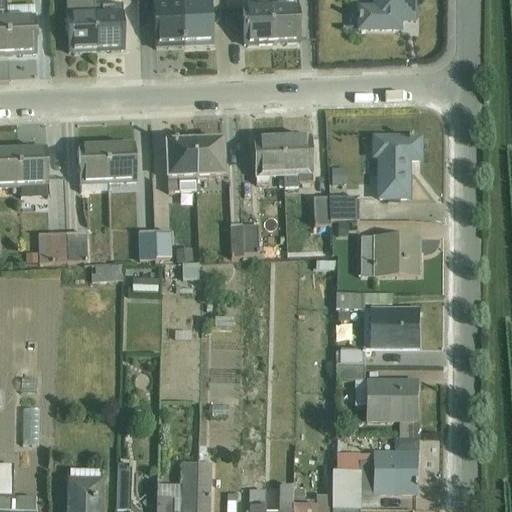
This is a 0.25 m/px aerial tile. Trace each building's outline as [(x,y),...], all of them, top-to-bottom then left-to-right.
[(96,57),(94,9),(94,0),(77,0),(77,2),(66,2),(68,58),(96,57)] [(184,51),(182,0),(153,0),(154,3),(152,3),(155,53),(184,51)] [(182,0),(184,51),(214,50),(211,0),(208,0),(199,1),(199,0),(182,0)] [(272,49),(271,0),(257,2),(256,0),(250,0),(243,0),(243,10),(242,10),(244,50),(272,49)] [(271,0),(272,49),(300,47),(298,0),(271,0)] [(371,0),(372,9),(359,9),(359,33),(399,33),(399,24),(413,24),(413,0),(371,0)] [(0,60),(8,60),(6,9),(6,3),(0,3),(0,4),(0,13),(0,12),(0,60)] [(94,9),(96,57),(124,56),(122,7),(94,9)] [(6,9),(8,60),(36,59),(34,9),(6,9)] [(282,140),(284,180),(285,191),(299,191),(299,186),(313,185),(312,179),(314,179),(312,139),(282,140)] [(284,180),(282,140),(254,141),(255,182),(256,182),(256,188),(271,187),(270,181),(284,180)] [(407,141),(374,142),(374,163),(377,163),(377,202),(408,202),(408,173),(408,164),(420,164),(420,142),(413,142),(407,141)] [(194,144),(196,183),(227,181),(224,142),(194,144)] [(196,183),(194,144),(165,145),(169,196),(196,195),(196,183)] [(106,148),(108,188),(137,187),(135,146),(106,148)] [(108,188),(106,148),(78,149),(81,195),(82,196),(108,195),(108,188)] [(18,151),(20,192),(20,198),(23,199),(38,199),(40,197),(40,191),(49,191),(47,150),(18,151)] [(0,193),(20,192),(18,151),(0,152),(0,193)] [(347,172),(332,172),(332,187),(347,187),(347,172)] [(331,225),(330,201),(313,201),(314,231),(319,231),(319,236),(315,236),(315,257),(331,256),(331,225)] [(330,201),(331,225),(359,225),(358,201),(330,201)] [(102,209),(101,222),(120,224),(121,210),(102,209)] [(242,230),(243,262),(244,265),(263,264),(263,257),(259,257),(258,229),(242,230)] [(243,262),(242,230),(230,230),(231,262),(243,262)] [(155,262),(154,235),(138,236),(139,264),(155,264),(155,262)] [(154,235),(155,262),(172,261),(171,235),(154,235)] [(67,237),(68,266),(87,265),(87,236),(67,237)] [(68,266),(67,237),(39,238),(39,240),(38,240),(38,257),(26,257),(26,267),(68,266)] [(422,241),(360,241),(360,281),(423,281),(422,241)] [(192,251),(176,252),(177,266),(193,265),(192,251)] [(326,260),(305,262),(306,272),(327,270),(326,260)] [(199,267),(183,267),(183,285),(200,284),(199,267)] [(123,270),(91,271),(92,286),(123,284),(123,270)] [(133,282),(132,296),(158,297),(159,282),(133,282)] [(336,297),(336,312),(365,312),(364,307),(393,307),(393,297),(336,297)] [(421,312),(370,311),(369,354),(421,354),(421,312)] [(234,321),(215,321),(214,330),(234,331),(234,321)] [(336,368),(364,368),(364,353),(340,353),(340,355),(336,355),(336,368)] [(364,368),(336,368),(336,385),(355,385),(355,410),(366,410),(366,427),(409,427),(409,430),(408,441),(418,441),(420,384),(364,384),(364,368)] [(23,382),(22,394),(37,394),(37,381),(23,382)] [(301,404),(300,414),(324,414),(324,404),(301,404)] [(12,444),(28,444),(28,406),(11,407),(12,444)] [(213,409),(212,420),(229,420),(229,409),(213,409)] [(408,441),(409,430),(399,430),(399,440),(408,441)] [(377,440),(377,452),(394,453),(395,441),(377,440)] [(330,500),(330,511),(360,511),(360,510),(361,499),(377,499),(419,499),(420,456),(372,455),(372,457),(336,457),(336,475),(330,475),(330,500)] [(118,467),(116,511),(130,511),(132,467),(118,467)] [(156,511),(196,511),(198,468),(183,467),(182,489),(157,488),(156,511)] [(198,468),(196,511),(210,511),(212,467),(198,468)] [(0,511),(34,511),(35,501),(13,500),(14,469),(0,468),(0,511)] [(68,481),(66,511),(103,511),(104,483),(101,483),(102,475),(70,474),(70,482),(68,481)] [(264,511),(265,483),(253,482),(253,493),(249,493),(248,511),(264,511)] [(292,511),(293,487),(293,482),(285,482),(285,490),(279,490),(278,511),(292,511)] [(293,487),(292,511),(330,511),(330,500),(316,499),(317,503),(305,502),(305,493),(298,492),(297,487),(293,487)] [(228,497),(227,511),(236,511),(237,497),(228,497)] [(361,499),(360,510),(377,509),(377,499),(361,499)]
